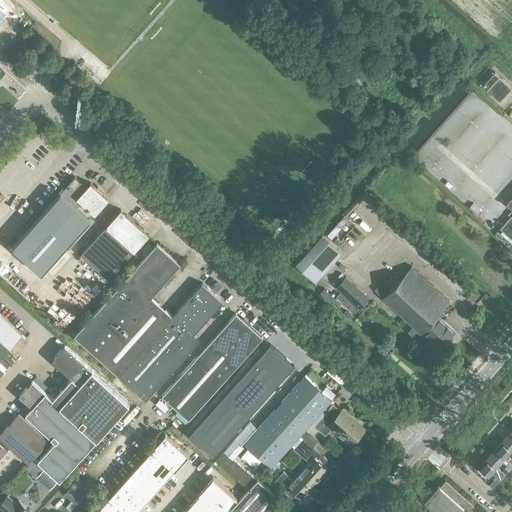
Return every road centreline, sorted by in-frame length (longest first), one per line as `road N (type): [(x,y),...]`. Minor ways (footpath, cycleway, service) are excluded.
road 1 (unclassified): [(421,442),(34,95),(0,133)]
road 2 (tertiary): [(421,442),(511,343)]
